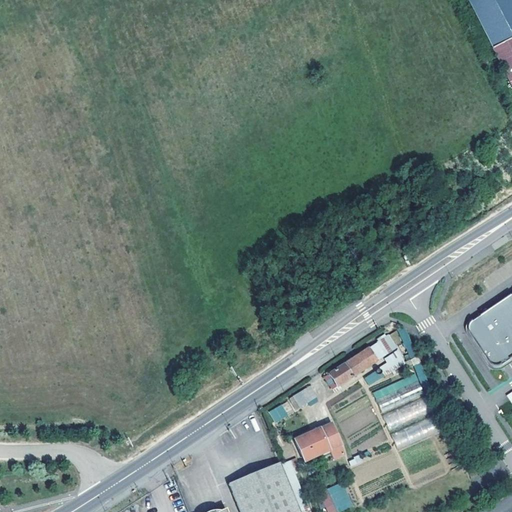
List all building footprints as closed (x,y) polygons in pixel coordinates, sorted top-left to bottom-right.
[(511,0),(468,0),(511,85),(511,0)] [(466,331),(468,335),(488,365),(491,368),(495,370),(500,370),(504,368),(511,362),(511,295),(473,321),(472,319),(468,322),(466,326),(466,331)] [(406,327),(400,329),(406,356),(413,354),(406,327)] [(336,384),(365,366),(368,364),(385,353),(378,341),(322,376),(330,388),(336,384)] [(417,374),(373,392),(388,429),(431,411),(425,397),(424,398),(419,385),(428,382),(420,363),(413,366),(417,374)] [(375,376),(372,371),(365,376),(367,380),(375,376)] [(315,397),(308,385),(291,396),(298,407),(315,397)] [(283,404),(269,410),(274,423),(288,417),(283,404)] [(397,446),(438,428),(433,418),(393,436),(397,446)] [(329,425),(319,429),(328,450),(338,446),(329,425)] [(328,450),(319,429),(292,441),(301,462),(328,450)] [(348,459),(350,467),(362,463),(360,456),(348,459)] [(299,511),(277,462),(226,483),(238,511),(299,511)] [(341,482),(318,492),(324,505),(336,500),(340,510),(350,505),(341,482)]
